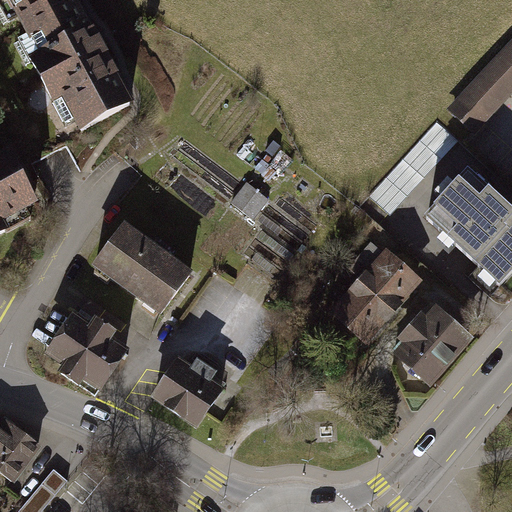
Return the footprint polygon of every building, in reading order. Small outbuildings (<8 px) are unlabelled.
[(0,0),(0,17),(4,25),(19,17),(24,26),(74,0),(73,0),(0,0)] [(86,24),(74,0),(24,26),(30,36),(15,44),(27,66),(30,65),(65,129),(77,123),(82,132),(130,106),(86,24)] [(485,126),(511,96),(511,39),(447,111),(475,136),(485,126)] [(459,142),(437,122),(369,197),(391,217),(459,142)] [(8,156),(0,160),(0,234),(6,232),(7,234),(31,221),(25,210),(34,205),(8,156)] [(511,281),(511,219),(470,181),(428,227),(502,293),(511,281)] [(235,205),(257,218),(269,197),(247,185),(235,205)] [(190,277),(124,229),(96,267),(161,315),(190,277)] [(361,279),(333,311),(367,341),(417,284),(372,244),(350,269),(361,279)] [(400,356),(399,358),(429,385),(468,341),(438,314),(427,326),(422,321),(395,351),(400,356)] [(75,319),(49,357),(66,368),(61,374),(96,397),(126,353),(109,342),(113,336),(96,324),(92,330),(75,319)] [(180,366),(155,402),(197,431),(222,395),(211,388),(222,372),(203,359),(192,375),(180,366)] [(0,418),(0,472),(12,482),(38,447),(0,418)] [(42,511),(67,482),(54,471),(19,511),(42,511)]
